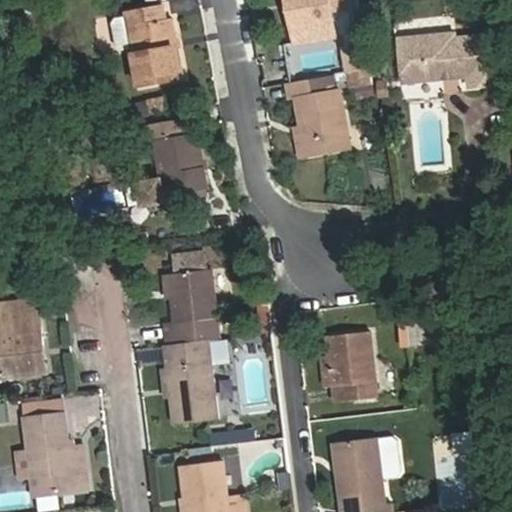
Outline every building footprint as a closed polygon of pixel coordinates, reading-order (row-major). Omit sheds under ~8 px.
[(286,0),(293,42),(302,40),(296,0),(286,0)] [(296,0),(302,40),(341,33),(335,0),(296,0)] [(173,23),(171,9),(134,16),(135,18),(123,21),(119,26),(123,50),(129,54),(140,52),(147,88),(190,81),(179,22),(173,23)] [(464,43),(410,49),(415,91),(454,86),(453,84),(465,82),(465,85),(479,84),(480,94),(511,90),(511,43),(464,48),(464,43)] [(375,84),(373,65),(356,68),(357,86),(375,84)] [(307,94),(312,125),(316,153),(358,145),(349,87),(337,89),(336,71),(295,78),(297,95),(307,94)] [(149,99),(152,113),(169,110),(166,96),(149,99)] [(146,181),(150,203),(197,195),(196,189),(213,186),(204,131),(200,132),(197,116),(153,124),(156,139),(163,138),(170,176),(146,181)] [(316,153),(312,125),(302,127),(306,153),(316,153)] [(122,210),(119,190),(77,195),(79,215),(122,210)] [(184,273),(177,274),(182,324),(175,325),(173,325),(175,346),(214,342),(224,341),(217,270),(212,270),(211,253),(182,256),(184,273)] [(177,274),(171,274),(175,325),(182,324),(177,274)] [(259,300),(260,308),(273,307),(273,298),(259,300)] [(42,345),(49,343),(43,300),(1,306),(11,377),(45,373),(42,345)] [(263,328),(276,326),(274,312),(273,307),(260,308),(263,328)] [(443,320),(410,323),(412,346),(445,343),(443,320)] [(173,325),(167,326),(169,346),(175,346),(173,325)] [(263,328),(264,338),(277,336),(276,326),(263,328)] [(352,381),(353,395),(375,392),(368,327),(327,333),(330,352),(333,379),(333,383),(352,381)] [(175,346),(169,346),(180,423),(222,418),(214,342),(175,346)] [(54,371),(49,343),(42,345),(45,373),(54,371)] [(324,380),(333,379),(330,352),(321,353),(324,380)] [(335,397),(353,395),(352,381),(333,383),(335,397)] [(66,393),(26,398),(29,420),(69,415),(66,393)] [(100,393),(67,399),(73,429),(106,423),(100,393)] [(0,402),(0,421),(11,420),(8,401),(0,402)] [(33,453),(22,454),(25,479),(39,477),(64,474),(66,494),(94,491),(88,447),(73,449),(69,415),(29,420),(33,453)] [(211,431),(212,446),(256,443),(255,428),(211,431)] [(473,431),(431,435),(439,511),(460,511),(482,510),(473,431)] [(393,511),(384,436),(349,439),(353,475),(345,475),(347,509),(356,508),(356,511),(393,511)] [(342,440),(345,475),(353,475),(349,439),(342,440)] [(232,497),(227,462),(187,467),(192,511),(248,511),(246,495),(232,497)] [(64,474),(39,477),(41,497),(66,494),(64,474)]
